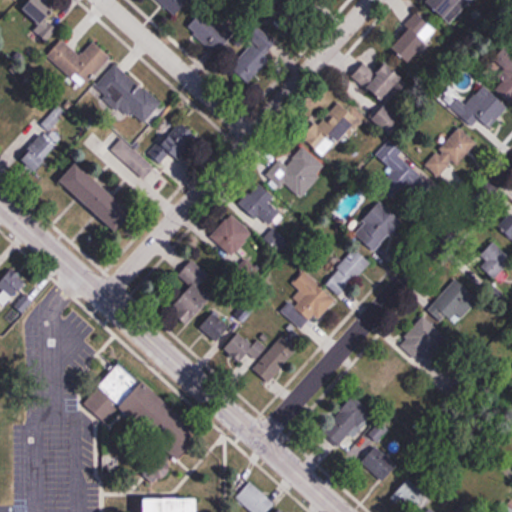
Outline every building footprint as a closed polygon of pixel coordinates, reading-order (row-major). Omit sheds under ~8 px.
[(47,42),(61,25),(56,20),(62,12),(47,0),(31,0),(24,10),(40,24),(34,32),(47,42)] [(158,0),(174,17),(189,3),(186,0),(158,0)] [(429,0),(428,2),(450,23),(472,0),(429,0)] [(392,48),(408,62),(436,32),(420,17),(392,48)] [(111,58),(94,42),(81,56),(63,39),(48,56),(83,88),(111,58)] [(271,60),(254,43),(231,66),(248,83),(271,60)] [(511,103),(511,102),(511,53),(506,47),(491,62),(506,78),(496,88),(511,103)] [(382,101),(403,77),(386,62),(374,76),(362,65),(353,76),(382,101)] [(127,119),(133,113),(144,123),(162,102),(116,63),(93,90),(127,119)] [(483,132),(508,108),(484,85),(465,105),(458,98),(453,103),(483,132)] [(325,157),(359,120),(338,100),(304,138),(325,157)] [(23,134),(3,116),(0,119),(0,140),(10,150),(23,134)] [(161,157),(167,151),(178,161),(200,139),(182,122),(154,150),(161,157)] [(425,163),(440,178),(475,142),(460,128),(425,163)] [(21,160),(36,172),(58,145),(42,133),(21,160)] [(376,155),(394,172),(383,185),(403,203),(426,178),(386,143),(376,155)] [(295,198),(325,167),(303,146),(286,164),(280,159),(268,171),(295,198)] [(153,168),(130,147),(122,157),(144,178),(153,168)] [(61,181),(117,232),(134,213),(78,162),(61,181)] [(285,207),(259,182),(240,202),(265,227),(285,207)] [(353,233),(376,253),(403,222),(380,201),(353,233)] [(511,240),(511,211),(498,226),(511,240)] [(210,235),(231,257),(254,236),(232,214),(210,235)] [(511,260),(511,258),(494,240),(475,260),(495,279),(511,260)] [(325,281),(339,295),(371,264),(356,249),(325,281)] [(0,295),(0,310),(28,282),(13,268),(0,280),(0,291),(2,294),(0,295)] [(282,310),(301,327),(314,314),(319,318),(336,300),(305,271),(293,283),(300,290),(282,310)] [(476,294),(455,277),(426,314),(447,331),(476,294)] [(182,331),(205,307),(188,290),(165,314),(182,331)] [(251,311),(243,305),(236,315),(243,321),(251,311)] [(196,329),(212,347),(232,329),(215,311),(196,329)] [(400,344),(423,361),(443,334),(419,317),(400,344)] [(263,348),(237,331),(225,350),(250,367),(263,348)] [(254,368),(269,381),(299,348),(284,334),(254,368)] [(364,383),(380,397),(404,370),(388,356),(364,383)] [(166,449),(190,424),(122,362),(98,387),(99,388),(86,402),(106,421),(119,406),(166,449)] [(328,434),(349,444),(368,406),(348,396),(328,434)] [(378,446),(361,460),(380,483),(397,469),(378,446)] [(171,466),(155,457),(147,472),(162,482),(171,466)] [(406,511),(413,511),(429,497),(409,477),(391,496),(406,511)] [(237,497),(251,511),(268,511),(275,505),(252,482),(237,497)] [(200,511),(201,500),(148,499),(148,511),(200,511)]
